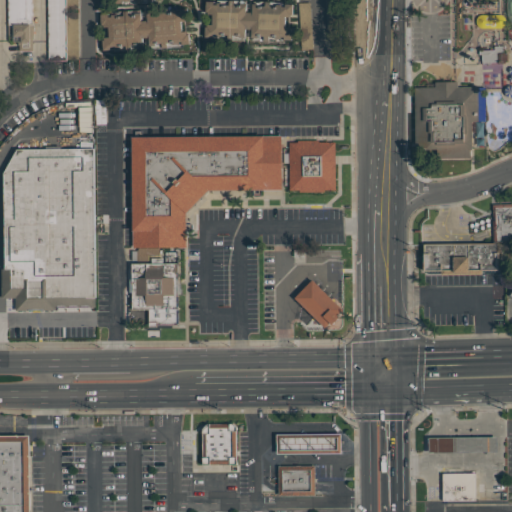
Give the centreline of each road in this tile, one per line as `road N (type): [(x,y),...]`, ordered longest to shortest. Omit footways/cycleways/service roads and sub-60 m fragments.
road 1 (residential): [(368,82),(56,84),(0,121)]
road 2 (primary): [(386,359),(130,364)]
road 3 (secondary): [(376,0),(366,27),(371,210)]
road 4 (secondary): [(392,209),(392,30),(379,0)]
road 5 (primary): [(0,390),(199,390)]
road 6 (primary): [(199,390),(386,389)]
road 7 (primary): [(511,356),(386,359)]
road 8 (residential): [(392,196),(464,189),(511,171)]
